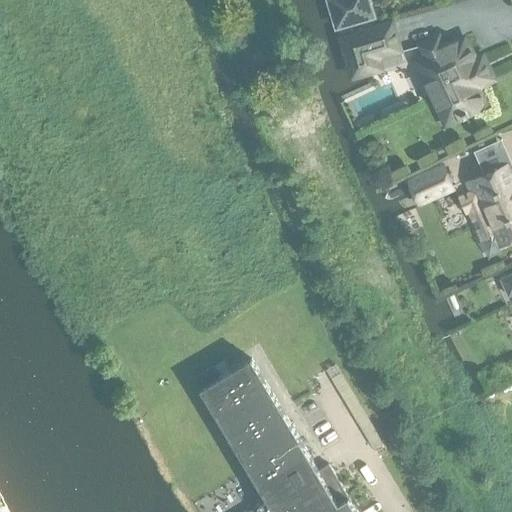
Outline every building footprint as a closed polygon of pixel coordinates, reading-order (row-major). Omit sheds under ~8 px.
[(328,0),(336,27),(374,16),(369,0),(328,0)] [(349,78),(369,72),(382,69),(379,57),(401,51),(393,20),(338,36),(349,78)] [(479,92),(476,86),(487,81),(476,58),(470,61),(460,39),(443,47),(438,36),(421,44),(442,89),(432,94),(446,123),(464,114),(464,115),(469,113),(468,112),(472,110),(474,109),(475,108),(477,107),(478,105),(479,103),(480,101),(480,99),(480,97),(480,95),(480,93),(479,92)] [(511,239),(511,181),(505,166),(508,165),(508,164),(467,181),(477,202),(465,208),(479,239),(496,232),(502,244),(511,239)] [(432,172),(439,187),(450,182),(443,167),(432,172)] [(511,272),(501,278),(509,295),(511,293),(511,272)] [(511,354),(494,363),(503,380),(511,375),(511,354)] [(357,511),(328,463),(318,469),(251,358),(222,375),(216,364),(194,377),(268,499),(246,511),(357,511)]
